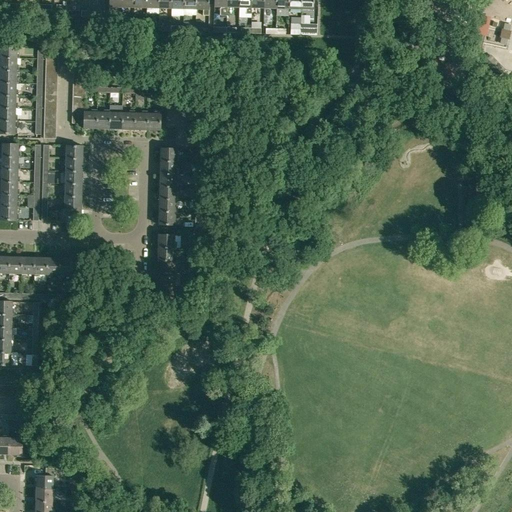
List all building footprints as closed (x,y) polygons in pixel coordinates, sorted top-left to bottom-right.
[(159,0),(146,0),(146,8),(159,8),(159,0)] [(159,0),(159,8),(171,8),(171,0),(159,0)] [(183,0),(171,0),(171,8),(183,9),(183,0)] [(196,0),(183,0),(183,9),(196,9),(196,0)] [(196,0),(196,9),(203,9),(203,14),(208,15),(208,0),(196,0)] [(226,16),(227,7),(226,0),(214,0),(214,7),(220,7),(220,16),(226,16)] [(251,0),(239,0),(239,8),(246,8),(246,13),(251,13),(251,8),(251,0)] [(264,0),(251,0),(251,8),(264,8),(264,0)] [(276,9),(276,0),(264,0),(264,8),(276,9)] [(288,0),(276,0),(276,9),(288,9),(288,0)] [(301,0),(288,0),(288,9),(301,10),(301,0)] [(313,0),(301,0),(301,10),(314,10),(313,0)] [(426,31),(434,0),(422,0),(414,28),(426,31)] [(486,36),(490,18),(476,15),(472,33),(486,36)] [(196,32),(208,32),(208,27),(203,27),(203,21),(196,21),(196,26),(196,32)] [(290,29),(290,35),(300,35),(300,30),(300,24),(290,24),(290,29)] [(317,36),(317,25),(300,24),(300,30),(300,35),(317,36)] [(511,32),(502,30),(500,38),(509,41),(511,32)] [(441,51),(443,39),(431,37),(430,49),(441,51)] [(0,57),(17,58),(17,45),(0,44),(0,57)] [(497,78),(504,70),(491,56),(483,63),(497,78)] [(0,69),(17,70),(17,58),(0,57),(0,69)] [(0,69),(0,82),(16,83),(17,70),(0,69)] [(0,95),(16,96),(16,83),(0,82),(0,95)] [(0,95),(0,107),(15,108),(16,96),(0,95)] [(0,120),(15,121),(15,108),(0,107),(0,120)] [(84,129),(96,129),(96,112),(84,111),(84,118),(84,124),(84,129)] [(96,129),(108,129),(109,112),(96,112),(96,129)] [(121,130),(122,112),(109,112),(108,129),(121,130)] [(121,130),(134,130),(134,113),(122,112),(121,130)] [(134,130),(147,130),(147,113),(134,113),(134,130)] [(147,130),(160,131),(160,113),(147,113),(147,130)] [(15,121),(0,120),(0,133),(15,134),(15,121)] [(1,156),(18,157),(19,144),(1,144),(1,156)] [(83,146),(65,146),(65,158),(82,159),(83,146)] [(160,148),(159,161),(177,161),(177,149),(160,148)] [(18,169),(18,157),(1,156),(1,169),(18,169)] [(82,171),(82,159),(65,158),(65,171),(82,171)] [(159,173),(176,174),(177,161),(159,161),(159,173)] [(18,182),(18,169),(1,169),(0,182),(18,182)] [(82,184),(82,171),(65,171),(64,184),(82,184)] [(159,173),(159,186),(176,187),(176,174),(159,173)] [(0,182),(0,194),(17,195),(18,182),(0,182)] [(82,184),(64,184),(64,196),(81,197),(82,184)] [(159,186),(158,199),(176,199),(176,187),(159,186)] [(0,206),(17,207),(17,195),(0,194),(0,198),(0,206)] [(81,209),(81,197),(64,196),(64,209),(81,209)] [(158,199),(158,211),(175,212),(176,199),(158,199)] [(0,206),(0,219),(17,220),(17,207),(0,206)] [(81,222),(81,209),(64,209),(63,221),(81,222)] [(175,212),(158,211),(158,224),(175,225),(175,212)] [(157,234),(157,247),(174,248),(175,235),(157,234)] [(157,247),(156,260),(174,260),(174,248),(157,247)] [(0,273),(8,274),(9,256),(0,256),(0,273)] [(21,257),(9,256),(8,274),(21,274),(21,257)] [(33,275),(34,257),(21,257),(21,274),(33,275)] [(46,257),(34,257),(33,275),(46,275),(46,257)] [(59,258),(46,257),(46,275),(59,275),(59,258)] [(59,258),(59,275),(71,276),(72,258),(59,258)] [(174,273),(174,260),(156,260),(156,273),(174,273)] [(156,273),(156,285),(173,286),(174,273),(156,273)] [(173,298),(173,286),(156,285),(155,298),(173,298)] [(0,301),(0,314),(12,314),(12,302),(0,301)] [(0,326),(12,327),(12,314),(0,314),(0,326)] [(0,339),(11,340),(12,327),(0,326),(0,339)] [(0,339),(0,352),(11,352),(11,340),(0,339)] [(0,364),(11,365),(11,352),(0,352),(0,364)] [(9,438),(0,437),(0,454),(9,455),(9,438)] [(22,438),(9,438),(9,455),(22,455),(22,438)] [(36,488),(53,489),(54,476),(37,475),(36,488)] [(53,501),(53,489),(36,488),(36,501),(53,501)] [(36,501),(35,511),(52,511),(53,501),(36,501)]
